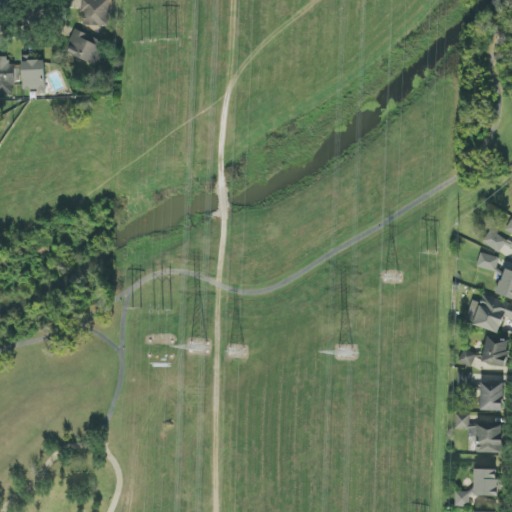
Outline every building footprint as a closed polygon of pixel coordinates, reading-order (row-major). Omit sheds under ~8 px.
[(82,0),(82,25),(109,26),(109,0),(82,0)] [(66,53),(99,65),(107,42),(74,30),(66,53)] [(0,57),(0,93),(14,93),(14,81),(20,81),(20,65),(9,65),(8,57),(0,57)] [(45,58),(23,59),(23,91),(38,90),(38,95),(46,95),(45,58)] [(511,220),(506,231),(511,234),(511,242),(490,230),(483,243),(500,253),(503,247),(511,252),(511,220)] [(500,259),(481,252),(476,267),(496,273),(500,259)] [(511,271),(503,270),(498,296),(511,299),(511,271)] [(500,334),(505,317),(511,319),(511,304),(483,295),(479,307),(473,305),(468,324),(500,334)] [(484,354),(464,351),(461,364),(473,366),(474,361),(506,366),(511,341),(487,337),(484,354)] [(458,386),(472,386),(471,372),(458,373),(458,386)] [(481,411),(504,411),(504,383),(481,382),(481,411)] [(470,415),(457,414),(456,428),(469,429),(470,415)] [(502,453),(503,425),(478,424),(477,453),(502,453)] [(498,470),(475,469),(474,496),(498,497),(498,470)] [(457,507),(471,507),(472,491),(457,491),(457,507)]
